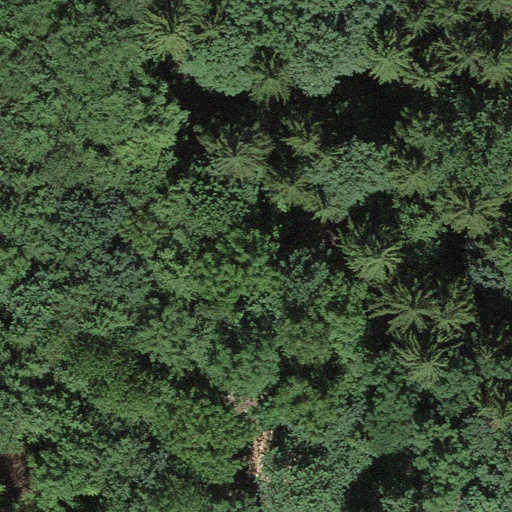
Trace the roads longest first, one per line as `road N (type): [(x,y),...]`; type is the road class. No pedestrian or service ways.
road 1 (track): [(83,0),(204,156),(317,237),(388,306),(420,361),(436,443),(408,511)]
road 2 (track): [(209,511),(96,415),(0,367)]
